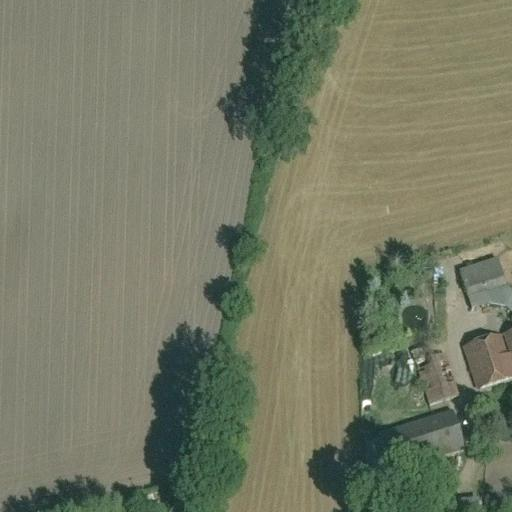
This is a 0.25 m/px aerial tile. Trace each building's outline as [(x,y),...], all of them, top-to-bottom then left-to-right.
[(459,273),(467,300),(505,288),(497,261),(459,273)] [(511,288),(475,300),(479,313),(511,303),(511,306),(511,288)] [(464,350),(478,392),(511,380),(511,334),(505,337),(511,356),(505,358),(499,339),(464,350)] [(430,408),(458,398),(444,356),(432,360),(427,348),(411,354),(430,408)] [(395,359),(376,365),(384,391),(403,385),(395,359)] [(452,413),(380,436),(392,474),(464,451),(452,413)]
